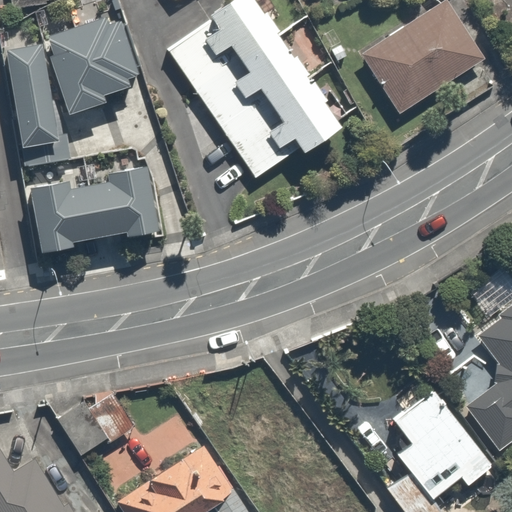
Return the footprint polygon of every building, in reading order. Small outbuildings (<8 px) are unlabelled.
[(14,0),(16,11),(72,3),(71,0),(14,0)] [(257,0),(241,0),(168,50),(261,185),(305,154),(317,171),(356,144),(257,0)] [(461,0),(363,56),(400,120),(498,64),(461,0)] [(431,0),(440,9),(450,0),(431,0)] [(83,89),(32,104),(59,191),(130,170),(124,153),(167,140),(154,97),(91,116),(83,89)] [(511,297),(511,260),(469,294),(487,317),(511,297)] [(511,304),(474,335),(500,367),(457,401),(498,451),(511,439),(511,304)] [(389,447),(422,493),(452,471),(459,481),(487,461),(430,383),(384,417),(400,439),(389,447)] [(115,401),(90,416),(78,423),(94,449),(82,456),(115,511),(117,511),(123,508),(125,511),(247,511),(179,399),(131,428),(115,401)] [(68,511),(9,411),(0,413),(0,511),(68,511)]
